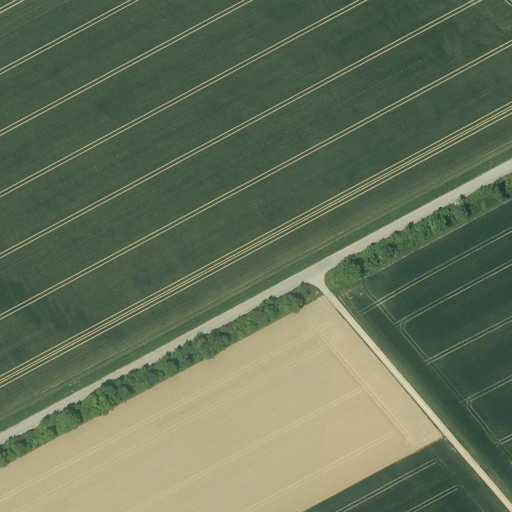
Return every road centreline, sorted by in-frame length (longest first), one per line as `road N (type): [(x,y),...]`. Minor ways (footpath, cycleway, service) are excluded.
road 1 (track): [(311,275),(0,440)]
road 2 (track): [(311,275),(511,509)]
road 3 (track): [(511,165),(311,275)]
